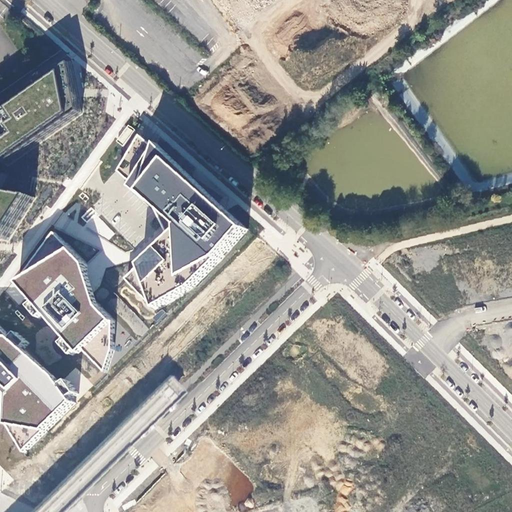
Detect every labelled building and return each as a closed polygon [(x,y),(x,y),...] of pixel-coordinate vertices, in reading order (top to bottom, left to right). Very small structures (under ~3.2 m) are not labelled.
[(213,0),(220,12),(241,0),(213,0)] [(83,113),(72,63),(44,83),(0,114),(0,159),(9,165),(83,113)] [(122,138),(120,140),(125,144),(134,131),(129,127),(128,129),(122,138)] [(128,279),(157,309),(194,288),(221,261),(249,230),(160,144),(157,149),(151,144),(146,139),(142,135),(120,172),(123,174),(127,178),(131,181),(134,184),(132,187),(155,205),(167,231),(171,238),(128,279)] [(35,198),(0,192),(0,238),(9,239),(35,198)] [(56,233),(19,284),(29,294),(36,302),(30,307),(40,319),(47,312),(71,337),(63,345),(73,356),(82,348),(86,352),(82,356),(108,373),(115,350),(115,323),(101,308),(87,266),(56,233)] [(0,325),(0,385),(11,397),(10,416),(5,420),(26,454),(76,404),(73,399),(79,395),(70,382),(64,387),(57,378),(26,349),(30,344),(18,334),(14,338),(1,326),(0,325)]
